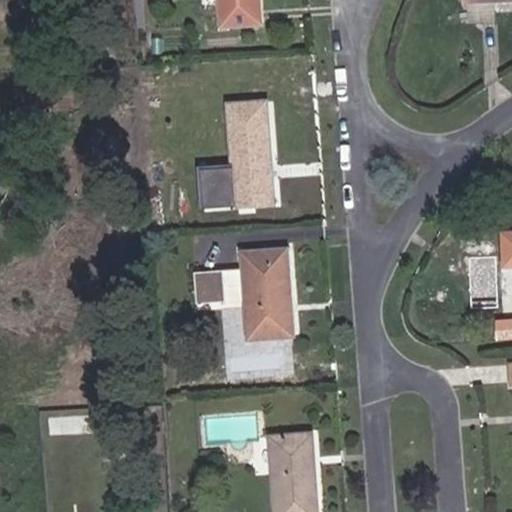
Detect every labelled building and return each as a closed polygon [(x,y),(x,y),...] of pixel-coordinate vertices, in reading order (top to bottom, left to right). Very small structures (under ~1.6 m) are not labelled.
[(315,107),(349,104),(339,0),(235,0),(239,47),(309,41),(315,107)] [(511,0),(461,0),(462,10),(511,7),(511,0)] [(234,190),(274,187),(268,105),(230,108),(234,190)] [(511,238),(498,239),(503,274),(511,272),(511,238)] [(249,346),(296,343),(287,252),(243,254),(246,307),(249,346)] [(197,308),(227,307),(225,274),(195,276),(197,308)] [(277,442),(281,511),(318,511),(312,440),(277,442)]
